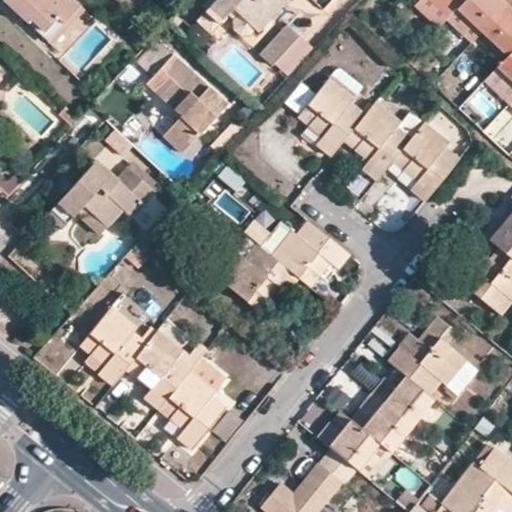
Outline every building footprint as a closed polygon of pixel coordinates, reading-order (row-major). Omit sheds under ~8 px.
[(0,0),(1,0),(46,43),(78,8),(70,0),(0,0)] [(216,26),(229,12),(254,34),(267,20),(281,4),(276,0),(215,0),(202,14),(216,26)] [(425,0),(421,0),(415,7),(437,29),(445,20),(446,19),(425,0)] [(425,0),(446,19),(455,10),(463,0),(425,0)] [(463,0),(455,10),(480,34),(510,0),(463,0)] [(511,0),(510,0),(480,34),(504,58),(511,49),(511,0)] [(446,19),(445,20),(470,45),(480,34),(455,10),(446,19)] [(255,60),(268,72),(288,50),(274,38),(255,60)] [(507,105),(511,100),(511,49),(504,58),(483,82),(507,105)] [(186,150),(226,106),(171,55),(150,78),(164,90),(158,97),(173,110),(178,104),(186,111),(180,117),(167,131),(186,150)] [(255,60),(248,68),(261,80),(268,72),(255,60)] [(336,69),(328,78),(353,99),(361,89),(336,69)] [(328,78),(297,118),(320,138),(315,145),(329,157),(341,142),(364,114),(350,103),(353,99),(328,78)] [(486,120),(502,101),(483,85),(467,104),(486,120)] [(364,114),(341,142),(367,163),(362,169),(375,180),(390,162),(410,138),(397,127),(400,123),(374,102),(364,114)] [(178,104),(173,110),(180,117),(186,111),(178,104)] [(70,128),(77,121),(64,109),(57,116),(70,128)] [(216,157),(220,151),(241,129),(231,121),(206,149),(216,157)] [(423,122),(410,138),(390,162),(415,183),(409,190),(423,201),(457,158),(444,148),(448,143),(423,122)] [(167,131),(160,138),(180,156),(186,150),(167,131)] [(153,195),(123,169),(112,181),(91,163),(45,214),(62,227),(75,214),(80,209),(86,214),(105,230),(122,212),(130,203),(139,210),(153,195)] [(245,194),(255,202),(264,192),(253,183),(245,194)] [(499,250),(511,260),(511,195),(506,202),(506,208),(511,212),(511,213),(501,226),(492,219),(479,234),(499,250)] [(139,210),(130,203),(122,212),(131,220),(139,210)] [(80,219),(86,214),(80,209),(75,214),(80,219)] [(45,214),(40,220),(57,234),(62,227),(45,214)] [(297,278),(308,288),(328,262),(336,268),(347,256),(306,222),(295,235),(280,223),(264,242),(260,239),(255,243),(297,278)] [(284,292),(297,278),(255,243),(244,258),(240,255),(220,280),(257,311),(277,287),(284,292)] [(499,315),(509,300),(511,302),(511,260),(499,250),(490,260),(480,274),(471,268),(459,283),(499,315)] [(490,260),(482,253),(471,268),(480,274),(490,260)] [(134,326),(110,307),(78,345),(89,354),(84,362),(112,385),(124,369),(156,332),(149,327),(140,338),(131,330),(134,326)] [(404,377),(426,396),(439,381),(445,386),(464,360),(445,344),(454,333),(436,318),(406,354),(400,348),(387,362),(404,377)] [(156,332),(124,369),(149,390),(143,398),(157,409),(189,370),(191,367),(177,355),(180,350),(156,332)] [(447,387),(456,394),(476,370),(464,360),(445,386),(447,387)] [(176,438),(189,449),(223,407),(209,396),(213,391),(189,370),(157,409),(166,417),(182,430),(176,438)] [(383,379),(371,393),(410,427),(432,400),(426,396),(404,377),(394,387),(383,379)] [(446,394),(444,397),(450,401),(456,394),(447,387),(444,393),(446,394)] [(370,418),(360,429),(378,444),(389,453),(410,427),(371,393),(359,408),(370,418)] [(226,439),(241,421),(228,410),(213,429),(226,439)] [(182,430),(166,417),(160,425),(176,438),(182,430)] [(328,447),(355,471),(378,444),(360,429),(350,420),(328,447)] [(493,511),(496,508),(501,511),(509,511),(511,509),(511,465),(487,447),(441,504),(434,511),(493,511)] [(315,511),(338,484),(315,465),(291,495),(279,486),(262,508),(266,511),(315,511)] [(417,500),(408,494),(399,504),(408,511),(414,503),(417,500)] [(428,495),(419,507),(425,511),(434,511),(441,504),(428,495)] [(408,511),(406,511),(425,511),(419,507),(414,503),(408,511)]
